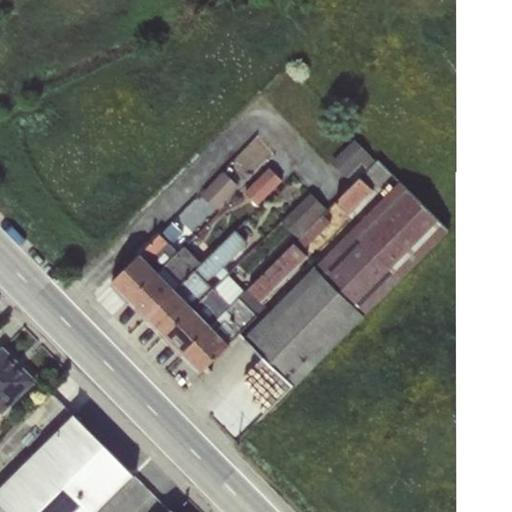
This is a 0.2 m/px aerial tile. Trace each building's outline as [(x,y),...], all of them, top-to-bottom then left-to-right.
[(346,177),(353,183),(375,162),(353,139),(330,162),(345,178),(346,177)] [(353,183),(335,202),(348,215),(390,176),(375,162),(353,183)] [(269,168),(244,192),(257,205),(281,181),(269,168)] [(224,172),(200,195),(215,210),(238,186),(224,172)] [(273,308),(243,339),(292,387),(448,231),(397,183),(297,283),(273,308)] [(310,194),(281,222),(297,239),(322,214),(326,211),(310,194)] [(244,292),(181,354),(199,372),(257,317),(265,307),(260,302),(307,256),(302,251),(330,223),(322,214),(297,239),(244,292)] [(172,222),(111,282),(128,300),(177,252),(170,246),(183,233),(172,222)] [(200,263),(144,318),(163,337),(213,288),(206,282),(212,277),(215,276),(221,280),(227,274),(229,273),(223,267),(246,242),(235,230),(200,263)] [(177,252),(128,300),(144,318),(200,263),(184,246),(177,252)] [(213,288),(163,337),(181,354),(244,292),(227,274),(221,280),(213,288)] [(2,347),(0,348),(0,413),(1,415),(36,380),(2,347)] [(73,414),(0,486),(0,511),(96,511),(134,474),(73,414)]
